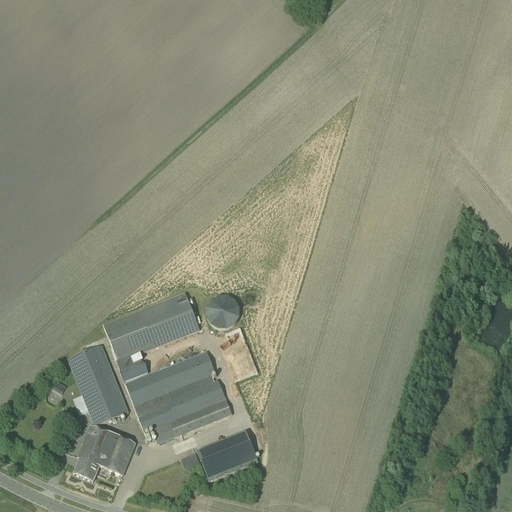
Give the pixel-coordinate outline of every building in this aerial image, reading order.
[(153,351),(199,333),(185,296),(139,314),(102,328),(106,338),(115,361),(117,365),(120,372),(134,367),(131,360),(138,357),(153,351)] [(229,301),(224,300),(219,300),(214,302),(210,305),(208,309),(206,314),(206,319),(208,324),(211,328),(216,331),(221,332),(226,332),(230,330),(234,327),(237,323),(239,318),(238,313),(237,308),(233,304),(229,301)] [(102,347),(67,361),(94,428),(125,416),(110,378),(113,376),(102,347)] [(147,372),(123,381),(134,408),(135,412),(135,413),(137,418),(138,420),(143,434),(152,431),(158,446),(158,447),(174,441),(187,436),(232,418),(231,417),(225,402),(217,382),(213,383),(211,378),(215,376),(206,355),(173,368),(171,363),(147,372)] [(61,396),(65,389),(55,382),(50,389),(61,396)] [(122,478),(135,447),(90,428),(77,460),(79,461),(73,476),(93,484),(99,469),(122,478)] [(258,464),(255,457),(253,453),(204,473),(209,484),(251,467),(258,464)] [(195,457),(190,458),(194,468),(199,466),(195,457)]
